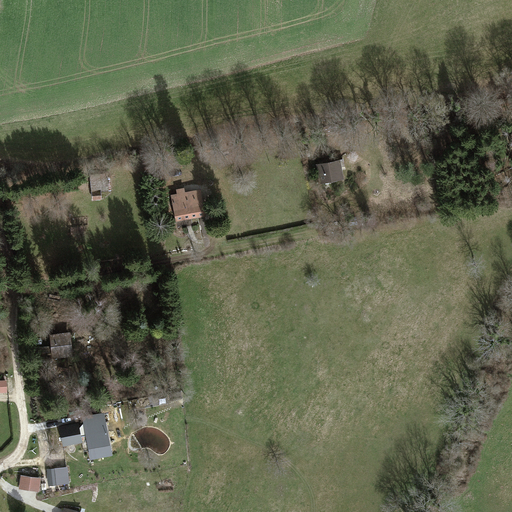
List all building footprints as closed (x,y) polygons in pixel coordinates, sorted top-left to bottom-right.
[(343,153),(322,157),(326,176),(339,174),(347,172),(343,153)] [(105,191),(104,186),(113,184),(109,166),(93,169),(98,192),(102,191),(105,191)] [(207,180),(178,185),(181,202),(210,197),(207,180)] [(91,220),(91,210),(71,211),(72,221),(91,220)] [(70,330),(55,331),(55,342),(56,349),(71,348),(70,330)] [(101,412),(80,415),(88,458),(109,454),(101,412)] [(79,439),(78,425),(60,427),(61,435),(61,441),(79,439)] [(46,468),(47,485),(67,483),(66,466),(46,468)] [(38,477),(20,474),(19,487),(36,489),(38,477)]
